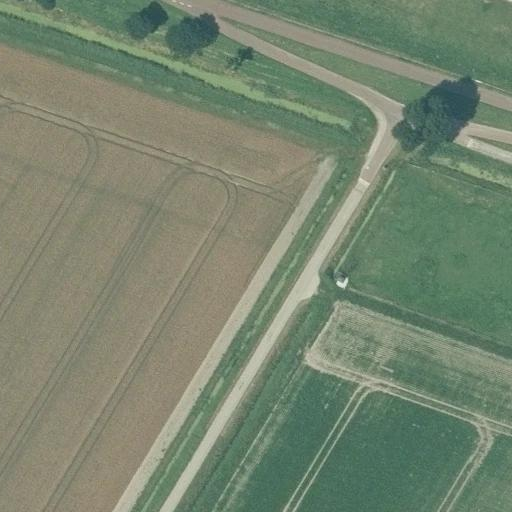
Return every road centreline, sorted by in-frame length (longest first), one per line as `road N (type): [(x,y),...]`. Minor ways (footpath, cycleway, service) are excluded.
road 1 (unclassified): [(166,511),(401,118)]
road 2 (unclassified): [(511,107),(201,0)]
road 3 (unclassified): [(401,118),(180,0)]
